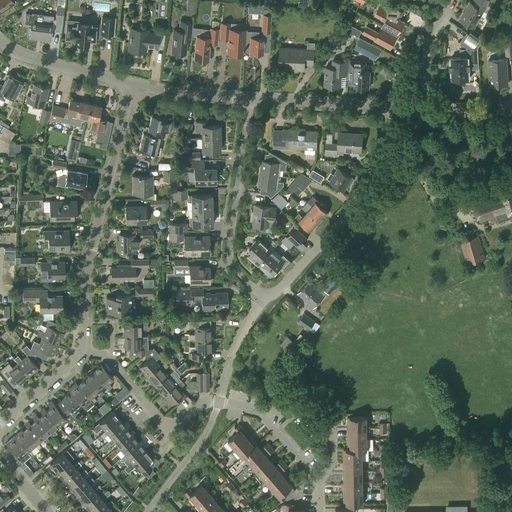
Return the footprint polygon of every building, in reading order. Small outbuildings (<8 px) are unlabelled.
[(0,0),(0,12),(14,2),(12,0),(0,0)] [(351,0),(348,7),(355,10),(359,1),(363,3),(364,0),(351,0)] [(476,0),(473,5),(484,11),(487,5),(489,0),(476,0)] [(463,13),(459,20),(474,28),(481,16),(489,21),(492,15),(484,11),(473,5),(470,3),(464,13),(463,13)] [(380,6),(375,15),(385,20),(383,26),(395,33),(398,34),(404,22),(390,14),(391,12),(380,6)] [(57,7),(55,20),(62,20),(63,7),(57,7)] [(271,7),(263,7),(262,15),(271,15),(271,7)] [(262,15),(261,32),(270,32),(271,15),(262,15)] [(67,21),(65,39),(72,39),(72,42),(77,42),(77,45),(85,46),(86,43),(88,43),(88,39),(93,40),(94,38),(99,38),(100,33),(112,34),(114,18),(101,17),(101,24),(96,24),(96,26),(89,26),(90,23),(67,21)] [(31,20),(29,37),(50,40),(52,23),(31,20)] [(173,30),(172,38),(174,38),(172,52),(178,53),(179,54),(181,54),(182,53),(184,54),(185,40),(190,40),(192,22),(180,21),(179,30),(173,30)] [(244,46),(245,34),(245,30),(229,29),(230,24),(221,23),(220,38),(228,39),(227,53),(233,53),(235,55),(240,56),(242,54),(244,54),(244,52),(244,46)] [(349,24),(346,30),(358,37),(361,31),(349,24)] [(366,27),(362,33),(375,40),(390,48),(396,36),(394,35),(395,33),(383,26),(382,28),(381,28),(378,33),(366,27)] [(128,29),(128,37),(130,37),(128,50),(148,52),(148,45),(151,45),(151,46),(157,47),(159,34),(147,33),(147,29),(131,28),(130,30),(128,29)] [(196,36),(193,59),(207,60),(209,43),(217,44),(218,30),(210,29),(209,38),(196,36)] [(473,30),(468,36),(480,44),(484,38),(473,30)] [(263,39),(259,39),(257,39),(257,32),(251,32),(250,35),(245,34),(244,46),(244,52),(262,53),(263,39)] [(360,38),(354,49),(376,60),(382,49),(360,38)] [(280,48),(279,69),(304,70),(304,64),(313,65),(314,43),(308,43),(307,49),(280,48)] [(451,65),(449,65),(449,71),(451,71),(451,80),(469,79),(469,74),(470,74),(470,65),(469,65),(469,63),(478,63),(477,49),(467,49),(468,58),(450,59),(451,65)] [(325,67),(324,86),(327,86),(328,86),(328,87),(329,88),(330,88),(330,89),(331,89),(332,89),(333,89),(334,89),(335,89),(336,88),(337,87),(337,86),(340,87),(341,74),(347,74),(348,61),(333,60),(332,68),(325,67)] [(506,60),(488,61),(489,85),(507,84),(506,60)] [(350,61),(349,84),(355,85),(355,88),(368,88),(369,71),(365,71),(365,66),(361,65),(361,62),(350,61)] [(0,84),(0,98),(3,101),(6,96),(13,99),(22,82),(22,81),(23,80),(14,75),(13,77),(8,74),(2,86),(0,84)] [(27,95),(25,102),(43,106),(48,87),(33,83),(30,96),(27,95)] [(52,105),(49,119),(61,122),(62,119),(79,124),(81,117),(86,118),(90,103),(79,101),(79,102),(69,100),(67,109),(52,105)] [(90,103),(86,118),(92,119),(90,128),(109,133),(112,122),(106,120),(99,118),(100,114),(99,113),(100,106),(90,103)] [(42,108),(38,122),(45,123),(49,110),(42,108)] [(143,127),(138,149),(146,151),(146,152),(151,153),(151,152),(155,153),(158,142),(160,143),(162,136),(160,135),(161,130),(169,132),(171,123),(165,121),(165,118),(151,114),(148,126),(145,126),(144,127),(143,127)] [(211,121),(195,121),(195,131),(202,131),(202,138),(219,138),(219,125),(211,125),(211,121)] [(185,122),(182,138),(188,138),(191,123),(185,122)] [(4,127),(0,133),(0,138),(3,140),(9,130),(4,127)] [(274,138),(273,147),(291,149),(291,145),(317,147),(318,131),(284,129),(283,139),(274,138)] [(9,130),(3,140),(8,143),(14,133),(9,130)] [(326,143),(325,155),(337,156),(338,150),(361,151),(362,134),(339,133),(338,144),(326,143)] [(219,138),(202,138),(202,151),(219,151),(219,138)] [(77,150),(69,148),(66,159),(75,161),(77,150)] [(261,160),(259,173),(279,175),(279,170),(285,171),(287,162),(269,151),(268,161),(261,160)] [(52,159),(51,166),(65,168),(66,161),(52,159)] [(199,160),(199,159),(184,159),(184,160),(184,171),(194,171),(194,182),(215,182),(215,178),(218,177),(218,166),(207,166),(205,165),(203,165),(202,159),(199,160)] [(331,173),(327,180),(344,189),(347,184),(349,185),(350,184),(354,179),(353,177),(352,177),(352,176),(338,167),(334,174),(331,173)] [(57,176),(56,185),(67,187),(67,184),(84,187),(86,171),(66,168),(66,174),(57,176)] [(174,170),(163,170),(163,181),(174,181),(174,170)] [(313,170),(309,175),(321,182),(324,177),(313,170)] [(259,173),(257,186),(264,187),(263,194),(268,195),(271,197),(283,186),(284,182),(278,181),(279,175),(259,173)] [(302,173),(287,189),(291,193),(302,181),(307,186),(312,179),(302,173)] [(152,175),(132,176),(132,194),(152,193),(152,175)] [(502,192),(474,201),(480,222),(496,217),(498,223),(511,217),(511,212),(511,211),(511,188),(502,191),(502,192)] [(186,189),(173,189),(173,198),(186,198),(186,189)] [(280,193),(272,200),(281,209),(288,203),(280,193)] [(41,194),(18,194),(18,204),(26,204),(26,202),(42,201),(41,194)] [(211,195),(188,195),(188,202),(191,202),(191,210),(212,210),(211,195)] [(313,196),(303,207),(307,211),(319,222),(327,212),(322,207),(323,206),(313,196)] [(168,199),(150,199),(151,206),(161,205),(161,210),(169,210),(168,199)] [(76,200),(49,201),(49,219),(76,218),(76,200)] [(251,211),(250,224),(252,224),(251,230),(273,233),(276,208),(255,205),(254,212),(251,211)] [(145,206),(125,207),(125,223),(131,223),(131,224),(137,224),(136,223),(146,223),(145,206)] [(191,218),(189,218),(189,225),(212,225),(212,210),(191,210),(191,218)] [(299,213),(295,217),(310,231),(319,222),(307,211),(302,217),(299,213)] [(186,223),(168,224),(168,232),(182,232),(186,231),(186,223)] [(295,227),(290,231),(292,233),(301,241),(305,237),(295,227)] [(68,229),(43,230),(43,242),(48,242),(48,251),(69,251),(68,229)] [(182,232),(168,232),(168,240),(182,240),(182,232)] [(292,233),(288,238),(303,252),(307,247),(301,241),(292,233)] [(116,245),(116,254),(127,254),(127,252),(134,252),(134,246),(137,246),(137,240),(134,240),(134,234),(118,234),(118,245),(116,245)] [(209,236),(184,237),(185,255),(209,254),(209,236)] [(479,236),(460,241),(467,264),(485,259),(479,236)] [(252,252),(248,256),(258,266),(272,251),(275,248),(271,244),(268,247),(258,239),(249,249),(252,252)] [(272,251),(258,266),(270,276),(287,258),(283,255),(280,258),(272,251)] [(115,267),(110,267),(110,282),(122,282),(122,280),(135,279),(135,267),(148,267),(148,259),(130,259),(130,264),(115,264),(115,267)] [(187,260),(173,260),(174,267),(177,267),(177,275),(184,275),(183,267),(187,267),(187,260)] [(64,261),(40,261),(40,280),(58,280),(58,276),(64,276),(64,261)] [(196,265),(189,266),(189,283),(209,283),(209,267),(196,267),(196,265)] [(330,274),(320,286),(327,293),(338,281),(330,274)] [(309,281),(298,294),(313,308),(325,295),(309,281)] [(202,288),(176,289),(176,297),(184,306),(187,305),(193,301),(194,300),(198,304),(202,304),(202,309),(210,309),(213,306),(216,306),(217,307),(226,307),(226,293),(202,294),(202,288)] [(46,289),(22,290),(23,301),(39,300),(39,319),(47,319),(52,319),(52,311),(61,311),(61,294),(46,294),(46,289)] [(115,297),(106,297),(106,313),(132,312),(132,304),(133,304),(133,303),(132,303),(131,294),(115,294),(115,297)] [(298,322),(306,327),(309,330),(315,322),(304,313),(298,322)] [(135,323),(123,324),(124,336),(141,336),(140,329),(147,329),(147,317),(135,317),(135,323)] [(36,334),(42,337),(58,344),(63,333),(56,330),(59,324),(47,319),(45,325),(47,326),(44,332),(38,329),(36,334)] [(287,336),(279,346),(287,351),(294,342),(300,347),(308,337),(309,337),(321,322),(317,319),(315,322),(309,330),(306,327),(302,333),(297,329),(289,338),(287,336)] [(194,334),(184,334),(184,339),(194,339),(212,339),(211,326),(200,326),(200,320),(188,321),(188,327),(194,327),(194,334)] [(141,336),(124,336),(124,349),(136,349),(136,355),(143,354),(147,351),(147,336),(141,336)] [(33,340),(29,349),(34,354),(37,348),(52,355),(58,344),(42,337),(39,343),(33,340)] [(195,346),(185,346),(185,351),(188,351),(188,358),(206,357),(206,351),(212,351),(212,339),(194,339),(195,346)] [(17,355),(13,358),(17,363),(28,376),(38,368),(31,360),(36,356),(34,354),(29,349),(26,344),(21,348),(26,355),(21,359),(17,355)] [(147,359),(138,367),(146,376),(159,365),(155,360),(160,356),(152,347),(147,351),(143,354),(143,355),(147,359)] [(159,365),(146,376),(154,385),(167,374),(163,369),(168,365),(164,361),(159,365)] [(8,362),(0,368),(0,371),(7,379),(11,376),(18,384),(28,376),(17,363),(12,367),(8,362)] [(93,372),(104,384),(108,389),(111,387),(107,382),(112,377),(109,373),(111,371),(104,362),(93,372)] [(167,374),(154,385),(162,395),(180,379),(177,377),(179,375),(178,374),(174,369),(167,374)] [(93,372),(85,378),(96,391),(100,396),(104,393),(99,388),(104,384),(93,372)] [(85,378),(78,385),(93,403),(96,400),(92,395),(96,391),(85,378)] [(180,379),(162,395),(170,404),(183,393),(178,387),(183,383),(180,379)] [(4,381),(0,384),(0,386),(7,394),(12,390),(4,381)] [(76,383),(68,390),(70,392),(81,404),(86,410),(93,404),(93,403),(78,385),(76,383)] [(125,386),(114,395),(115,397),(118,401),(129,391),(125,386)] [(62,400),(59,403),(73,419),(80,413),(76,408),(81,404),(70,392),(62,399),(62,400)] [(116,402),(118,401),(115,397),(109,401),(113,405),(116,402)] [(46,412),(57,425),(59,427),(67,421),(69,423),(73,419),(59,403),(55,406),(51,401),(47,405),(50,408),(46,412)] [(43,415),(38,419),(49,431),(53,436),(57,433),(52,428),(57,425),(46,412),(43,408),(40,411),(43,415)] [(111,411),(91,428),(96,433),(102,427),(105,430),(118,419),(111,411)] [(35,422),(31,425),(41,438),(46,443),(49,440),(45,435),(49,431),(38,419),(35,415),(32,418),(35,422)] [(367,417),(348,417),(348,428),(367,428),(367,417)] [(105,430),(100,434),(103,438),(108,434),(112,438),(125,427),(118,419),(105,430)] [(27,428),(23,432),(34,445),(38,449),(41,447),(37,442),(41,438),(31,425),(28,422),(24,425),(27,428)] [(107,442),(103,446),(105,450),(115,441),(119,446),(131,435),(125,427),(112,438),(107,442)] [(238,432),(228,440),(235,449),(250,436),(242,428),(238,432)] [(367,428),(348,428),(348,439),(367,439),(367,428)] [(22,430),(14,437),(30,456),(33,453),(29,448),(34,445),(23,432),(22,430)] [(87,432),(82,436),(88,444),(93,440),(90,437),(91,436),(87,432)] [(131,435),(119,446),(114,450),(116,453),(121,449),(125,454),(138,443),(131,435)] [(250,436),(235,449),(242,457),(257,444),(250,436)] [(14,437),(6,444),(20,460),(17,463),(24,471),(29,467),(24,461),(30,456),(14,437)] [(86,446),(79,438),(76,441),(83,449),(86,446)] [(367,439),(348,439),(348,449),(348,450),(362,450),(367,450),(367,439)] [(66,440),(56,449),(59,452),(69,444),(66,440)] [(125,454),(120,458),(123,461),(128,457),(132,461),(145,450),(138,443),(125,454)] [(268,443),(262,447),(266,451),(271,447),(268,443)] [(257,444),(242,457),(250,465),(264,453),(257,444)] [(271,447),(266,451),(269,455),(274,450),(271,447)] [(67,449),(49,464),(56,472),(69,461),(78,454),(75,451),(71,454),(67,449)] [(348,449),(343,449),(343,461),(362,460),(362,450),(348,450),(348,449)] [(132,461),(127,465),(130,469),(134,465),(144,476),(152,469),(147,462),(155,456),(151,452),(148,455),(145,450),(132,461)] [(264,453),(250,465),(257,473),(271,461),(264,453)] [(224,458),(219,463),(222,467),(227,462),(224,458)] [(362,460),(343,461),(344,471),(363,471),(362,460)] [(56,472),(53,475),(56,479),(59,476),(63,480),(76,469),(81,465),(78,462),(78,461),(73,466),(69,461),(56,472)] [(271,461),(257,473),(264,482),(278,469),(271,461)] [(285,463),(280,467),(283,471),(288,467),(285,463)] [(63,480),(59,483),(62,486),(66,483),(69,488),(82,477),(87,473),(85,469),(80,473),(76,469),(63,480)] [(278,469),(264,482),(271,490),(285,477),(278,469)] [(69,488),(66,491),(69,494),(72,491),(76,496),(89,485),(102,474),(99,470),(86,481),(82,477),(69,488)] [(363,471),(344,471),(344,482),(363,482),(363,471)] [(285,477),(271,490),(278,498),(283,494),(292,486),(285,477)] [(363,482),(344,482),(344,493),(363,493),(363,482)] [(202,484),(192,492),(187,496),(195,505),(209,492),(202,484)] [(76,496),(73,499),(75,502),(79,499),(83,503),(96,492),(101,488),(98,485),(93,489),(89,485),(76,496)] [(96,492),(83,503),(89,511),(102,500),(111,493),(108,490),(104,493),(99,497),(96,492)] [(209,492),(195,505),(201,511),(203,511),(216,501),(209,492)] [(363,493),(344,493),(344,505),(363,504),(363,493)] [(102,500),(89,511),(90,511),(103,511),(109,508),(118,500),(115,497),(111,500),(106,505),(102,500)] [(244,499),(239,503),(242,507),(247,503),(244,499)] [(216,501),(203,511),(219,511),(223,509),(216,501)]
